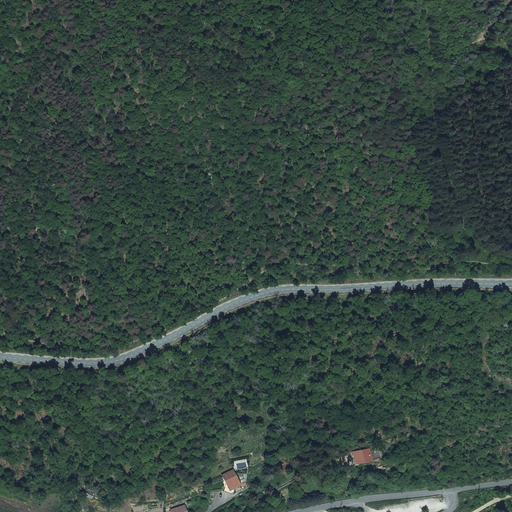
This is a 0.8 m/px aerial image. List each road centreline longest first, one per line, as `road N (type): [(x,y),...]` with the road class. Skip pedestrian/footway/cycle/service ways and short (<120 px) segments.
road 1 (secondary): [(0,356),(121,359),(244,299),(286,289),(511,283)]
road 2 (tertiary): [(302,511),(511,481)]
